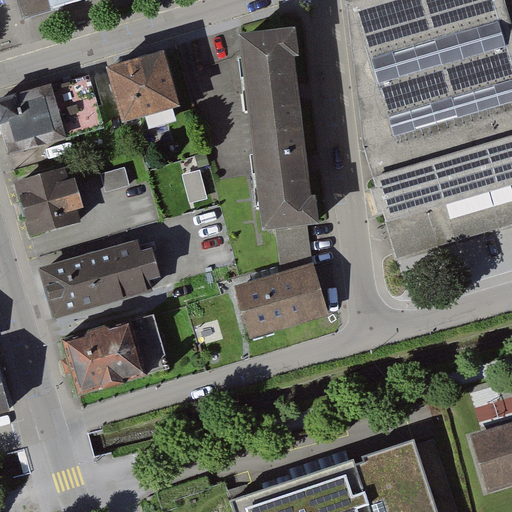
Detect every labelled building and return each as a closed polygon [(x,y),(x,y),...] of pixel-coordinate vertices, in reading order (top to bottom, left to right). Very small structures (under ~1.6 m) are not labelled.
[(109,0),(11,0),(19,25),(110,0),(109,0)] [(352,0),(351,0),(365,146),(398,263),(511,228),(511,29),(503,0),(352,0)] [(294,30),(236,37),(258,234),(316,228),(309,166),(301,93),(294,30)] [(162,55),(103,70),(117,125),(176,110),(162,55)] [(86,74),(0,100),(0,139),(7,161),(104,132),(86,74)] [(201,170),(184,175),(192,203),(209,198),(201,170)] [(63,171),(13,186),(30,241),(79,227),(76,215),(83,213),(74,184),(68,186),(63,171)] [(136,244),(38,273),(54,325),(151,295),(148,286),(159,283),(150,252),(139,255),(136,244)] [(283,277),(238,291),(251,336),(326,313),(312,269),(310,255),(280,258),(283,277)] [(154,316),(64,342),(79,395),(169,369),(154,316)] [(511,428),(474,440),(488,488),(511,480),(511,428)] [(414,441),(230,501),(233,511),(457,511),(434,440),(416,446),(414,441)]
